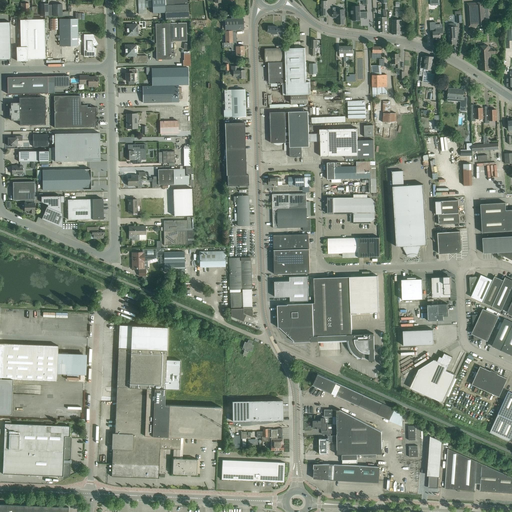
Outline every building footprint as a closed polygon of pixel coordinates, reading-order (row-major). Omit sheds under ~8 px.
[(147,0),(148,0),(152,0),(153,13),(165,12),(166,20),(189,18),(188,4),(187,0),(147,0)] [(485,20),(486,20),(485,8),(485,2),(467,3),(468,26),(477,25),(477,26),(485,26),(485,20)] [(379,25),(387,25),(386,9),(387,9),(387,3),(381,3),(381,9),(383,9),(384,17),(378,17),(379,25)] [(31,12),(31,6),(29,6),(29,4),(22,4),(22,12),(31,12)] [(63,16),(62,4),(53,4),(54,16),(63,16)] [(333,15),(337,15),(337,22),(344,21),(344,17),(345,17),(344,6),(337,7),(337,5),(333,5),(333,8),(332,9),(333,15)] [(352,11),(351,11),(351,14),(352,14),(353,20),(352,21),(361,20),(360,20),(360,18),(367,18),(367,12),(360,12),(360,6),(352,6),(352,9),(352,11)] [(243,18),(225,19),(222,19),(222,31),(225,31),(225,43),(224,43),(224,46),(236,46),(236,30),(243,30),(243,18)] [(22,59),(46,59),(45,19),(20,20),(21,47),(17,47),(17,61),(22,61),(22,59)] [(63,19),(63,41),(63,46),(78,46),(78,19),(63,19)] [(392,30),(392,35),(402,35),(402,34),(406,34),(406,29),(402,29),(402,20),(397,20),(392,20),(392,30)] [(10,22),(0,22),(0,59),(11,59),(10,22)] [(435,22),(430,22),(430,32),(433,32),(434,38),(440,38),(440,35),(443,34),(442,28),(436,28),(435,22)] [(156,60),(171,59),(171,56),(175,56),(175,41),(187,41),(186,23),(170,23),(156,24),(156,60)] [(448,27),(449,45),(456,44),(456,38),(457,38),(457,30),(457,27),(456,27),(456,24),(454,24),(453,23),(451,23),(451,25),(448,25),(448,27)] [(138,24),(132,25),(127,25),(127,36),(132,36),(138,35),(138,24)] [(285,34),(285,33),(285,28),(281,28),(281,29),(278,29),(278,27),(268,26),(268,33),(272,33),(272,34),(277,34),(277,32),(281,32),(281,34),(285,34)] [(84,34),(84,56),(95,56),(95,47),(95,46),(94,45),(93,45),(93,41),(94,41),(94,34),(84,34)] [(133,56),(133,63),(147,63),(147,55),(136,55),(136,45),(125,45),(125,56),(133,56)] [(236,46),(224,46),(224,48),(231,47),(232,50),(236,50),(236,56),(244,56),(244,46),(236,46)] [(372,52),(372,57),(381,57),(381,53),(382,53),(382,47),(373,46),(373,52),(372,52)] [(479,46),(480,70),(480,71),(491,71),(491,66),(491,55),(495,54),(495,48),(490,48),(490,47),(486,47),(486,46),(479,46)] [(265,49),(265,56),(266,62),(270,61),(271,83),(283,83),(283,95),(288,95),(311,94),(310,79),(306,79),(305,48),(265,49)] [(399,61),(399,56),(399,54),(391,54),(391,64),(396,64),(396,73),(398,75),(400,75),(400,80),(404,79),(404,71),(400,72),(400,68),(400,61),(399,61)] [(432,70),(433,62),(433,57),(425,56),(425,57),(421,57),(420,68),(420,71),(423,71),(423,79),(423,81),(426,82),(427,82),(433,83),(434,74),(431,74),(431,70),(432,70)] [(245,70),(238,70),(238,66),(231,66),(232,72),(233,72),(233,76),(237,76),(237,78),(245,78),(245,70)] [(381,66),(380,66),(372,66),(372,94),(373,94),(373,98),(376,98),(376,95),(387,94),(387,75),(381,75),(381,66)] [(136,69),(134,69),(129,69),(129,73),(126,73),(126,81),(131,81),(134,81),(134,73),(136,73),(136,69)] [(48,93),(48,76),(7,77),(8,94),(48,93)] [(70,87),(69,81),(69,76),(54,76),(54,81),(54,87),(70,87)] [(89,87),(90,87),(95,87),(95,85),(98,85),(98,78),(89,78),(89,76),(80,76),(80,83),(84,83),(84,82),(88,82),(89,87)] [(179,86),(147,86),(142,86),(143,102),(148,102),(179,102),(179,86)] [(449,89),(448,93),(448,97),(457,98),(457,100),(462,100),(463,95),(464,90),(449,89)] [(230,117),(241,117),(246,116),(245,90),(240,90),(224,90),(225,110),(232,110),(232,113),(230,113),(230,117)] [(308,95),(296,95),(291,95),(291,104),(308,103),(308,95)] [(76,96),(54,96),(54,128),(96,127),(96,122),(97,122),(97,123),(99,118),(98,119),(96,118),(96,107),(76,107),(76,96)] [(10,115),(11,115),(11,120),(20,120),(20,125),(45,125),(45,97),(19,98),(19,102),(11,103),(11,108),(10,108),(9,108),(10,115)] [(348,119),(366,118),(365,100),(348,101),(348,119)] [(390,100),(383,100),(383,120),(396,120),(396,112),(390,112),(390,100)] [(477,110),(475,110),(471,110),(472,121),(476,121),(476,119),(483,119),(483,108),(477,108),(477,110)] [(491,111),(489,111),(485,111),(485,123),(490,123),(489,121),(497,120),(497,110),(491,110),(491,111)] [(308,111),(289,112),(289,133),(289,135),(290,142),(290,147),(289,147),(290,157),(294,157),(298,157),(302,157),(302,147),(309,147),(309,143),(309,142),(309,135),(309,134),(309,130),(308,111)] [(275,112),(270,112),(271,143),(286,142),(288,142),(288,139),(286,139),(286,135),(289,135),(289,133),(286,133),(285,112),(275,112)] [(137,114),(133,114),(127,114),(127,129),(134,128),(136,128),(136,124),(137,124),(137,114)] [(160,133),(175,133),(175,121),(160,121),(160,133)] [(245,122),(225,123),(225,137),(245,137),(245,122)] [(364,125),(364,137),(374,137),(373,125),(364,125)] [(320,134),(309,135),(309,142),(309,143),(321,142),(321,156),(346,156),(346,159),(374,158),(374,140),(358,140),(357,128),(320,129),(320,134)] [(99,134),(100,134),(100,133),(55,134),(55,161),(100,161),(100,154),(99,134)] [(47,146),(47,134),(32,134),(32,146),(47,146)] [(17,141),(22,141),(22,136),(13,136),(13,138),(8,138),(8,146),(17,146),(17,141)] [(245,137),(225,137),(226,151),(245,150),(245,137)] [(141,158),(144,158),(146,151),(146,144),(128,145),(128,151),(127,151),(127,160),(133,160),(133,164),(141,164),(141,159),(138,160),(138,151),(141,151),(141,158)] [(467,144),(467,151),(461,151),(461,157),(472,157),(472,144),(467,144)] [(245,150),(226,151),(226,163),(246,162),(245,150)] [(49,151),(19,151),(19,152),(19,155),(17,155),(17,157),(19,157),(19,161),(19,162),(40,161),(48,161),(49,161),(49,151)] [(163,163),(175,163),(175,151),(163,151),(163,163)] [(334,162),(327,163),(328,179),(333,179),(370,178),(370,161),(356,162),(357,166),(341,167),(340,162),(334,162)] [(246,162),(226,163),(226,175),(246,175),(246,162)] [(479,177),(496,177),(496,163),(482,163),(482,165),(479,165),(479,177)] [(471,164),(463,164),(464,185),(472,185),(471,164)] [(12,166),(12,174),(23,174),(23,166),(12,166)] [(43,190),(86,189),(91,189),(91,169),(43,170),(43,190)] [(174,169),(158,169),(158,176),(158,185),(174,184),(189,184),(189,175),(185,175),(185,172),(174,172),(174,169)] [(128,186),(139,186),(139,182),(138,182),(138,175),(131,175),(131,179),(128,179),(128,186)] [(246,175),(226,175),(227,186),(248,185),(248,175),(246,175)] [(310,177),(289,178),(289,185),(296,185),(296,186),(304,186),(305,188),(311,187),(310,177)] [(28,213),(34,213),(34,211),(35,211),(35,203),(34,203),(34,200),(35,200),(34,182),(13,182),(13,200),(25,200),(25,203),(25,211),(28,211),(28,213)] [(409,200),(424,200),(423,184),(408,185),(409,200)] [(394,201),(409,200),(408,185),(393,186),(394,201)] [(192,188),(173,189),(174,216),(193,215),(192,188)] [(173,209),(173,193),(162,193),(162,209),(173,209)] [(272,204),(271,204),(272,215),(273,215),(273,228),(303,227),(303,231),(309,231),(310,231),(311,231),(311,219),(307,219),(307,216),(310,216),(310,202),(310,201),(306,202),(306,193),(272,194),(272,204)] [(237,202),(238,226),(245,226),(250,225),(249,195),(244,196),(237,196),(234,196),(234,202),(237,202)] [(42,219),(49,222),(49,223),(50,223),(50,222),(51,223),(52,223),(52,224),(53,224),(54,224),(54,225),(54,224),(56,225),(55,225),(56,225),(57,225),(57,226),(57,225),(59,226),(62,228),(62,213),(61,212),(61,196),(41,196),(41,202),(48,205),(47,207),(42,219)] [(353,217),(353,223),(371,223),(375,219),(374,202),(371,198),(367,198),(354,198),(333,198),(327,198),(328,214),(349,213),(349,215),(351,217),(353,217)] [(68,200),(68,215),(68,219),(103,219),(103,199),(68,200)] [(137,199),(133,199),(128,199),(129,213),(137,213),(137,199)] [(410,216),(409,200),(394,201),(395,216),(410,216)] [(410,216),(425,215),(424,200),(409,200),(410,216)] [(459,223),(458,200),(436,201),(436,214),(438,214),(439,224),(459,223)] [(482,232),(487,232),(511,230),(511,209),(506,210),(506,202),(481,204),(482,232)] [(411,231),(426,230),(425,215),(410,216),(411,231)] [(396,232),(411,231),(410,216),(395,216),(396,232)] [(187,217),(187,220),(164,221),(164,231),(164,245),(194,244),(194,231),(193,217),(187,217)] [(134,226),(129,226),(129,240),(134,240),(145,240),(145,235),(145,226),(134,226)] [(103,230),(95,230),(95,227),(87,227),(87,232),(93,232),(93,238),(101,238),(101,237),(104,237),(103,230)] [(411,231),(412,254),(413,254),(414,254),(415,254),(416,254),(417,255),(418,255),(419,255),(417,254),(420,247),(420,245),(420,244),(421,244),(421,245),(427,245),(426,230),(411,231)] [(406,256),(407,256),(407,255),(408,255),(409,255),(410,254),(411,254),(412,254),(411,231),(396,232),(397,247),(402,246),(402,245),(403,245),(403,246),(404,248),(407,255),(406,256)] [(460,231),(447,232),(448,253),(459,252),(461,250),(460,231)] [(448,253),(447,232),(438,233),(439,254),(448,253)] [(274,255),(309,254),(309,234),(273,235),(274,255)] [(511,236),(483,238),(484,253),(499,252),(499,254),(511,260),(511,236)] [(358,253),(358,257),(380,257),(380,237),(333,239),(328,239),(328,254),(358,253)] [(138,252),(138,253),(134,253),(134,262),(132,262),(133,268),(137,268),(137,269),(137,268),(143,268),(143,263),(143,262),(144,262),(157,258),(157,256),(157,251),(164,251),(164,249),(156,249),(142,249),(142,252),(141,252),(141,251),(138,252)] [(225,251),(199,252),(200,267),(225,267),(225,264),(228,264),(227,258),(225,258),(225,251)] [(164,252),(164,255),(164,259),(164,262),(164,265),(164,272),(185,271),(184,252),(164,252)] [(309,254),(274,255),(274,274),(310,273),(309,254)] [(230,289),(231,304),(231,312),(231,317),(243,321),(246,314),(252,317),(251,267),(252,266),(252,264),(251,265),(250,257),(229,258),(230,289)] [(493,280),(481,275),(479,279),(477,278),(476,277),(475,277),(470,277),(469,278),(470,293),(472,294),(471,297),(475,299),(483,302),(493,280)] [(290,281),(275,281),(275,297),(290,297),(290,301),(309,301),(308,276),(289,276),(290,281)] [(378,276),(350,277),(351,313),(379,312),(378,276)] [(443,276),(443,277),(432,278),(433,297),(450,297),(450,294),(451,294),(450,276),(443,276)] [(493,280),(483,302),(501,311),(511,287),(511,279),(505,277),(504,280),(494,276),(493,280)] [(288,305),(278,305),(278,308),(279,308),(279,324),(278,324),(278,328),(282,328),(294,339),(294,342),(311,342),(318,341),(318,336),(347,335),(352,335),(351,313),(350,277),(315,278),(314,278),(315,303),(313,303),(312,303),(288,304),(288,305)] [(402,300),(423,299),(422,279),(416,279),(416,277),(415,278),(415,277),(409,278),(407,278),(407,279),(402,280),(402,300)] [(428,305),(428,321),(444,320),(443,316),(448,316),(448,304),(438,304),(428,305)] [(0,308),(0,378),(13,379),(52,381),(57,381),(57,373),(58,353),(58,346),(53,345),(0,343),(0,320),(0,308)] [(488,341),(490,337),(499,316),(483,309),(480,314),(472,315),(473,330),(471,334),(473,335),(474,340),(483,339),(488,341)] [(511,355),(511,322),(504,319),(492,346),(511,355)] [(222,407),(164,405),(165,388),(180,389),(181,360),(166,360),(168,327),(119,325),(115,433),(112,433),(112,449),(113,449),(112,476),(132,477),(132,476),(155,477),(155,478),(159,478),(159,473),(160,473),(160,477),(165,477),(165,473),(166,473),(163,473),(164,449),(174,449),(173,458),(171,458),(171,459),(173,459),(173,473),(170,473),(170,474),(198,475),(198,474),(196,474),(196,460),(199,460),(199,459),(180,459),(181,437),(220,438),(222,407)] [(403,331),(404,346),(434,345),(433,329),(403,331)] [(352,335),(347,335),(347,340),(348,340),(349,344),(350,348),(352,351),(355,354),(358,357),(361,358),(361,360),(363,356),(369,357),(369,361),(375,361),(375,356),(374,334),(352,335)] [(252,341),(249,340),(247,343),(245,342),(242,349),(245,350),(243,355),(246,356),(249,350),(251,351),(253,345),(251,344),(252,341)] [(419,369),(410,388),(443,402),(455,375),(446,371),(452,357),(444,353),(442,358),(440,356),(437,361),(434,360),(419,369)] [(480,366),(478,371),(472,384),(499,397),(507,379),(498,374),(498,373),(491,370),(490,371),(480,366)] [(314,382),(313,385),(315,386),(390,420),(391,417),(392,414),(394,409),(318,374),(316,380),(314,382)] [(0,413),(12,414),(13,379),(0,378),(0,413)] [(511,392),(508,391),(490,432),(510,441),(511,436),(511,392)] [(274,400),(232,401),(232,421),(274,420),(283,420),(283,400),(274,400)] [(340,410),(337,410),(337,423),(337,433),(337,455),(342,454),(342,459),(357,459),(357,454),(382,454),(382,432),(340,410)] [(337,423),(325,423),(325,419),(322,419),(322,421),(314,421),(314,428),(322,428),(322,434),(337,433),(337,423)] [(5,424),(3,474),(4,474),(17,474),(34,475),(47,476),(63,476),(63,475),(68,475),(70,474),(70,473),(70,463),(71,463),(71,460),(70,459),(71,438),(70,436),(70,426),(5,424)] [(282,428),(271,428),(271,437),(282,437),(282,428)] [(271,441),(271,429),(263,429),(263,431),(258,431),(257,438),(262,438),(262,441),(271,441)] [(337,442),(337,436),(328,436),(328,439),(319,439),(319,454),(328,454),(328,442),(337,442)] [(282,437),(271,437),(271,445),(271,450),(274,450),(274,452),(279,452),(279,450),(283,450),(282,437)] [(438,488),(438,483),(439,466),(436,465),(438,441),(428,440),(427,456),(431,456),(428,487),(438,488)] [(418,457),(418,446),(409,446),(409,457),(418,457)] [(511,477),(477,462),(448,449),(445,488),(475,491),(475,483),(480,484),(480,491),(511,493),(511,477)] [(222,460),(222,467),(221,479),(284,482),(285,462),(222,460)] [(333,480),(379,483),(380,467),(334,464),(334,465),(330,465),(330,464),(314,464),(314,478),(323,479),(323,480),(329,480),(329,479),(333,480)] [(0,511),(68,511),(68,507),(0,503),(0,511)]
